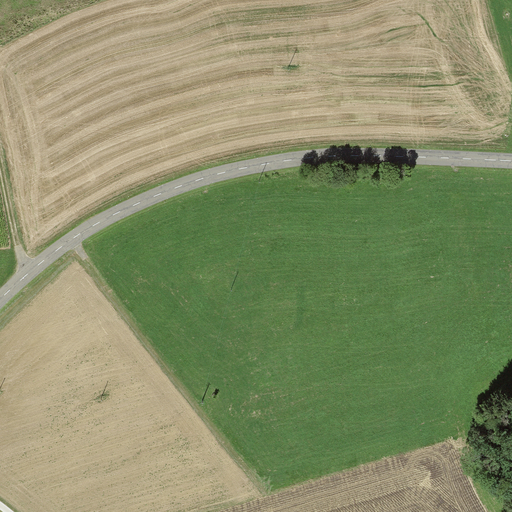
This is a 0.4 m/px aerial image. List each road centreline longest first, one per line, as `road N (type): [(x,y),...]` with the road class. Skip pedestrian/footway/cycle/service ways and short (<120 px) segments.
road 1 (tertiary): [(511,160),(302,156),(219,170),(104,218),(29,267),(0,298)]
road 2 (track): [(70,240),(257,485)]
